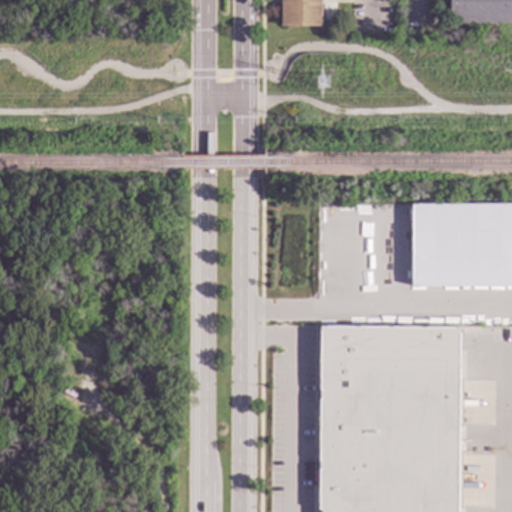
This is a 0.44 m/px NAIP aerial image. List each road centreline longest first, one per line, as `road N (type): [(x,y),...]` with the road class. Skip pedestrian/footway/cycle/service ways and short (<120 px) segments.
road 1 (tertiary): [(204,91),(202,511)]
road 2 (tertiary): [(236,511),(239,100)]
